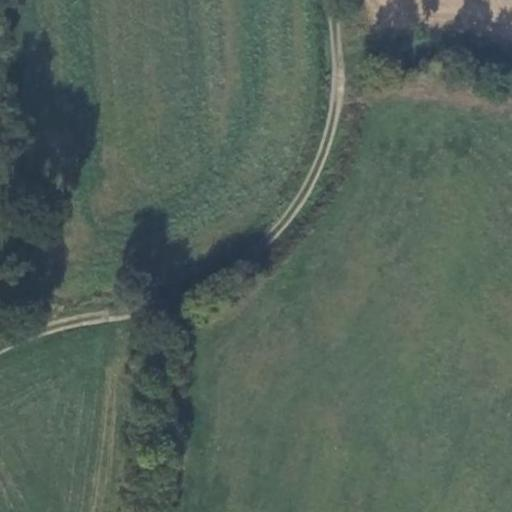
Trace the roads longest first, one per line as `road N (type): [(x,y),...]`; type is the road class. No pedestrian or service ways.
road 1 (track): [(0,345),(51,320),(225,276),(273,242),(317,172),(334,102),(333,0)]
road 2 (track): [(337,41),(462,51),(511,71)]
